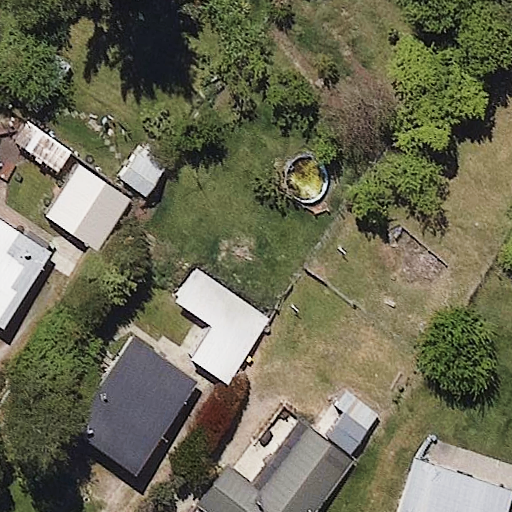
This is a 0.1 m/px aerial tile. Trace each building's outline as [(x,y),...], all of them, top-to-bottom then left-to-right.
[(11,83),(41,107),(77,63),(48,39),(11,83)] [(68,137),(35,188),(87,226),(125,172),(68,137)] [(0,185),(0,296),(50,220),(0,185)] [(229,266),(187,329),(221,351),(262,288),(229,266)] [(119,302),(39,407),(107,455),(187,358),(119,302)] [(214,438),(176,487),(213,511),(273,511),(345,424),(302,392),(246,456),(214,438)] [(388,442),(365,511),(468,511),(480,471),(388,442)]
